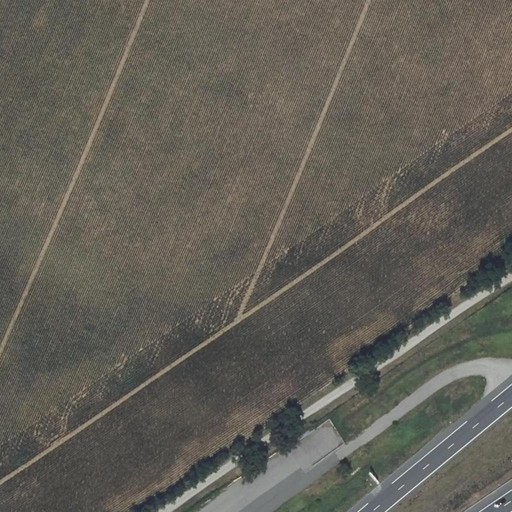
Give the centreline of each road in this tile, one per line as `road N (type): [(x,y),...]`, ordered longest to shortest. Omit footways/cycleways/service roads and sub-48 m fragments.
road 1 (track): [(160,511),(511,274)]
road 2 (motorway): [(511,395),(371,511)]
